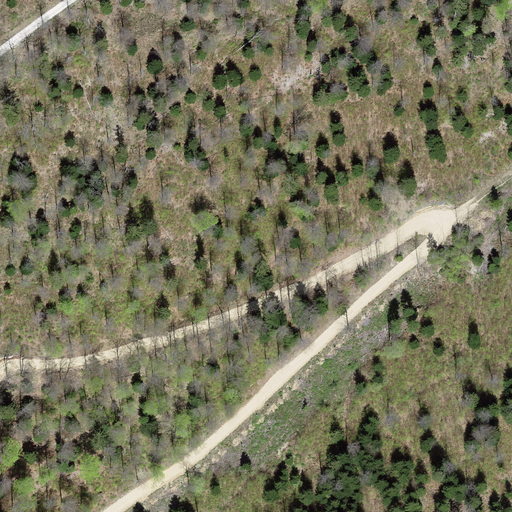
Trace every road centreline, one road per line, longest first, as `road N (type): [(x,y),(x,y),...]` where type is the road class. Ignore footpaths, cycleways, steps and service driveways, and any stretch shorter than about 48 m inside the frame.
road 1 (track): [(0,368),(83,361),(150,343),(307,284),(422,220),(441,221)]
road 2 (track): [(441,221),(430,245),(212,445),(113,511)]
